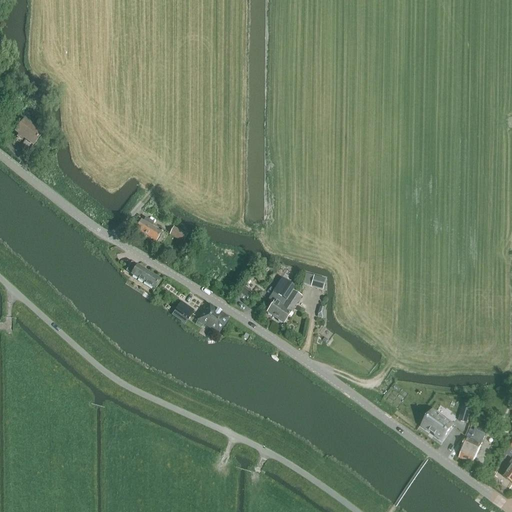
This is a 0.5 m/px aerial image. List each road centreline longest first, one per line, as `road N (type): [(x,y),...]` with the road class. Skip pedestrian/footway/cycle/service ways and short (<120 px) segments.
road 1 (tertiary): [(509,511),(320,372),(0,158)]
road 2 (unclassified): [(355,511),(288,464),(124,385),(0,278)]
